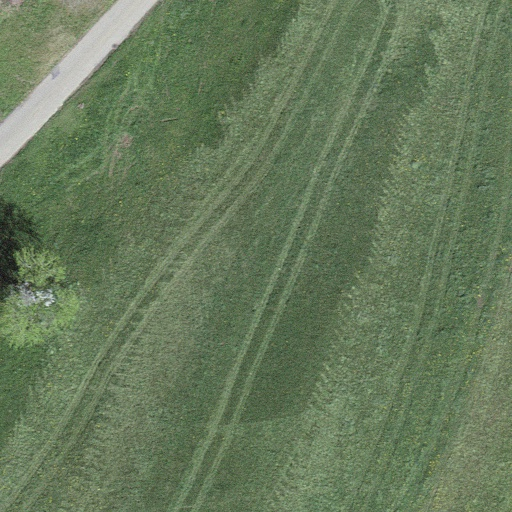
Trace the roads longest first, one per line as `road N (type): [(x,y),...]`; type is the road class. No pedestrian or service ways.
road 1 (track): [(421,511),(511,199)]
road 2 (unclassified): [(0,149),(138,0)]
